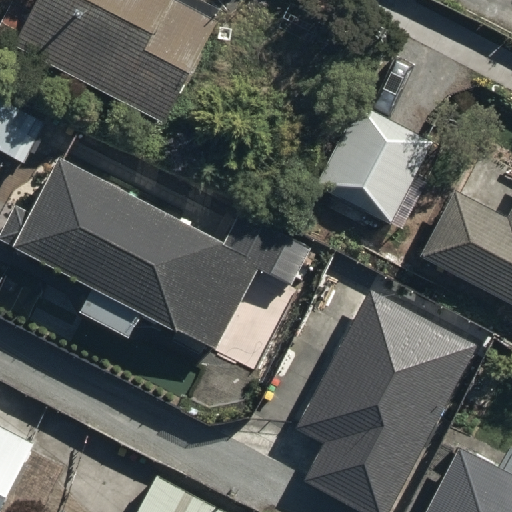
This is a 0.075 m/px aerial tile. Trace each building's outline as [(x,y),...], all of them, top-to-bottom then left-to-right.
[(31,0),(15,30),(161,106),(213,6),(200,0),(31,0)] [(0,142),(24,154),(44,115),(0,93),(0,142)] [(437,136),(355,94),(311,179),(393,221),(437,136)] [(259,262),(289,278),(309,239),(243,204),(229,231),(64,146),(20,232),(220,336),(259,262)] [(424,246),(511,291),(511,193),(503,210),(456,185),(424,246)] [(375,511),(383,511),(474,339),(363,282),(291,419),(320,433),(300,473),(375,511)] [(0,505),(35,438),(0,419),(0,505)] [(511,511),(511,468),(451,438),(412,511),(511,511)] [(132,511),(236,511),(155,470),(132,511)]
